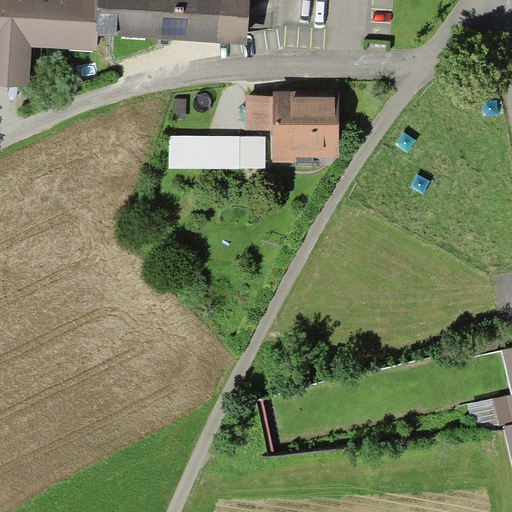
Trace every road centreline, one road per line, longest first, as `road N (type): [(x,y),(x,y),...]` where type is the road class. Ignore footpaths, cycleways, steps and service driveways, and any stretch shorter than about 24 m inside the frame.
road 1 (residential): [(0,144),(109,97),(263,65),(419,79)]
road 2 (residential): [(212,425),(322,221),(419,79)]
